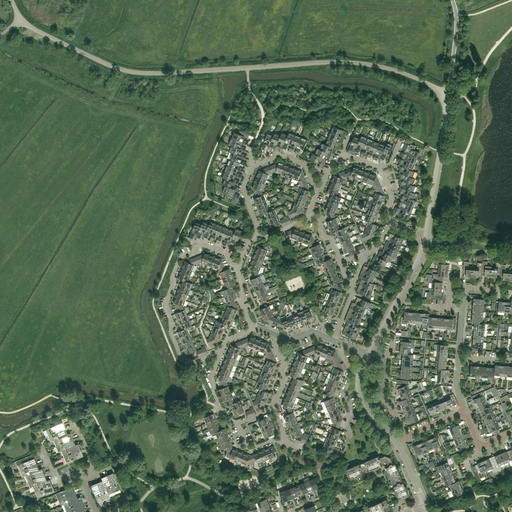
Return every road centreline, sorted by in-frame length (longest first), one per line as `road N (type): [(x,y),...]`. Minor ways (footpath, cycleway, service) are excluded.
road 1 (unclassified): [(441,95),(400,72),(341,61),(122,70),(21,19)]
road 2 (residential): [(221,352),(194,363),(181,357),(165,305),(180,256),(194,246),(225,252),(238,266)]
road 3 (residential): [(464,412),(455,387),(464,287),(511,291)]
road 4 (residential): [(369,354),(426,238)]
road 5 (residential): [(340,457),(349,432),(346,345)]
